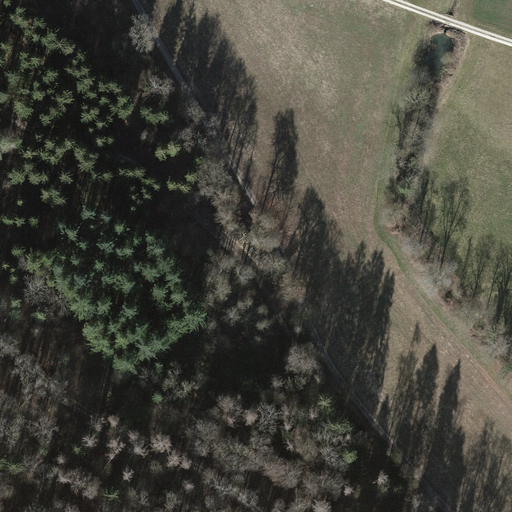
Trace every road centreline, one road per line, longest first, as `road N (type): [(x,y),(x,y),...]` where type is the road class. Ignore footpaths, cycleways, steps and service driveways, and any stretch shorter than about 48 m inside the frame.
road 1 (track): [(0,113),(160,176),(207,229),(244,251),(295,327),(310,313)]
road 2 (track): [(310,313),(139,0)]
road 3 (track): [(268,511),(165,438),(81,397),(0,336)]
road 4 (track): [(451,511),(420,483),(310,313)]
